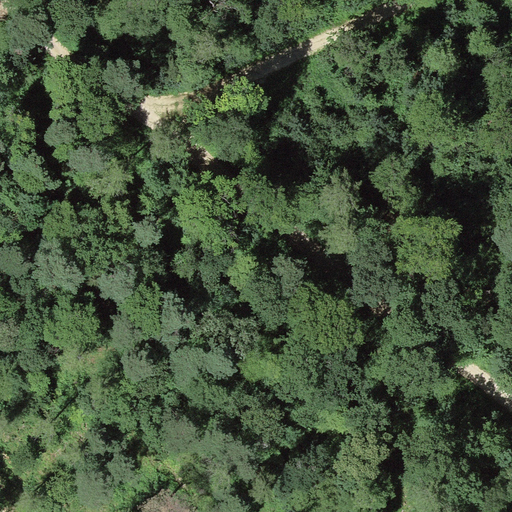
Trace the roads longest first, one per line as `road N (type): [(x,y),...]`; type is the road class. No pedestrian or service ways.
road 1 (track): [(511,401),(279,229),(153,117),(30,33),(14,0)]
road 2 (track): [(153,117),(406,0)]
